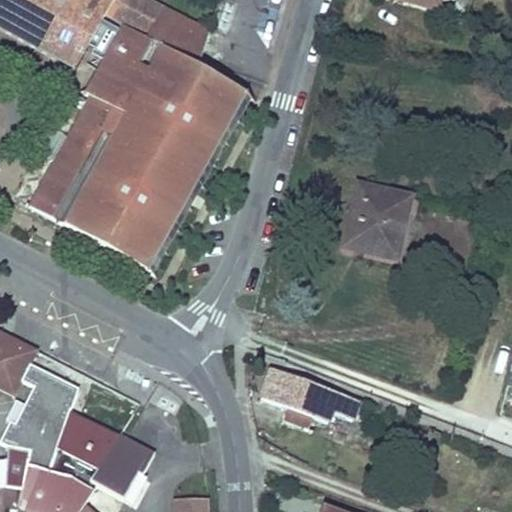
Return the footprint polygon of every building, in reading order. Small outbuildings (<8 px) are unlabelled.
[(105,18),(115,0),(0,0),(0,29),(51,59),(52,56),(77,70),(81,62),(105,18)] [(148,0),(115,0),(105,18),(122,27),(98,71),(94,80),(85,96),(90,98),(29,208),(150,276),(249,98),(197,70),(204,50),(209,32),(148,0)] [(396,0),(437,12),(440,0),(396,0)] [(397,254),(411,200),(357,186),(342,248),(372,256),(374,249),(397,254)] [(395,261),(397,254),(374,249),(372,256),(395,261)] [(0,390),(14,397),(37,353),(0,334),(0,390)] [(358,423),(374,429),(380,414),(364,408),(363,410),(357,407),(358,405),(272,372),(261,401),(289,412),(285,422),(307,430),(311,420),(327,426),(331,415),(351,423),(355,413),(361,415),(358,423)] [(82,408),(88,394),(78,391),(73,405),(82,408)] [(90,511),(85,507),(93,494),(85,489),(88,484),(123,503),(138,476),(142,479),(155,456),(120,435),(119,438),(69,415),(54,459),(49,475),(26,470),(30,454),(7,450),(6,463),(1,511),(90,511)] [(380,420),(375,433),(414,448),(416,445),(422,448),(426,437),(380,420)] [(426,437),(422,448),(432,452),(439,434),(428,430),(426,437)] [(30,454),(31,445),(8,441),(7,450),(30,454)] [(49,475),(54,459),(30,454),(26,470),(49,475)] [(379,495),(374,507),(386,511),(399,511),(403,504),(379,495)] [(208,511),(208,501),(174,502),(173,511),(208,511)]
